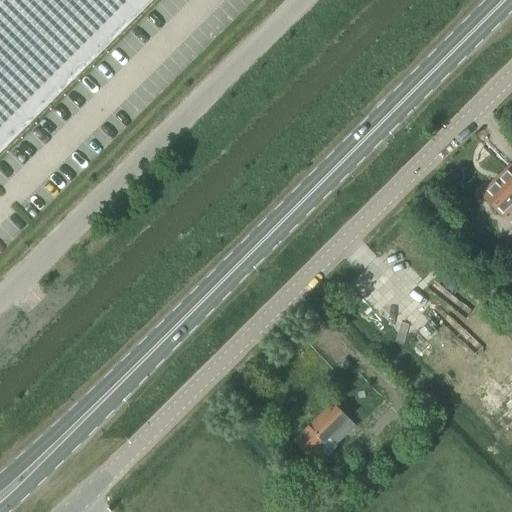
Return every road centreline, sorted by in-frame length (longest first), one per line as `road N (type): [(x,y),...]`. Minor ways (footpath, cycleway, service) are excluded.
road 1 (secondary): [(40,460),(507,0)]
road 2 (unclassified): [(72,511),(511,76)]
road 3 (unclassified): [(0,301),(301,0)]
